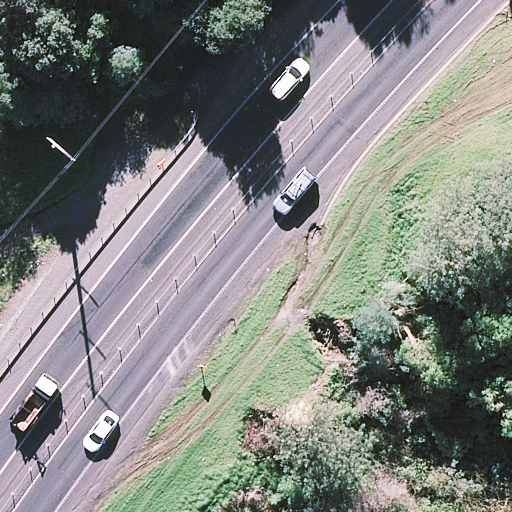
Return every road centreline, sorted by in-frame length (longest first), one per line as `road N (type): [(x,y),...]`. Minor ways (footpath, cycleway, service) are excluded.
road 1 (trunk): [(458,0),(286,182),(37,511)]
road 2 (trunk): [(0,443),(32,393),(353,0)]
road 3 (track): [(226,155),(123,135),(0,156)]
